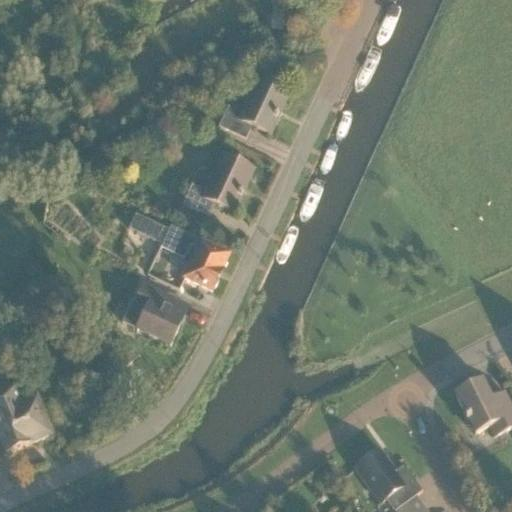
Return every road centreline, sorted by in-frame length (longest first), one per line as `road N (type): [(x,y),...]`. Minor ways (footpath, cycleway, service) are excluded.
road 1 (unclassified): [(0,503),(114,452),(185,389),(371,0)]
road 2 (residential): [(234,511),(402,392)]
road 3 (residential): [(402,392),(458,511)]
road 4 (residential): [(402,392),(511,334)]
